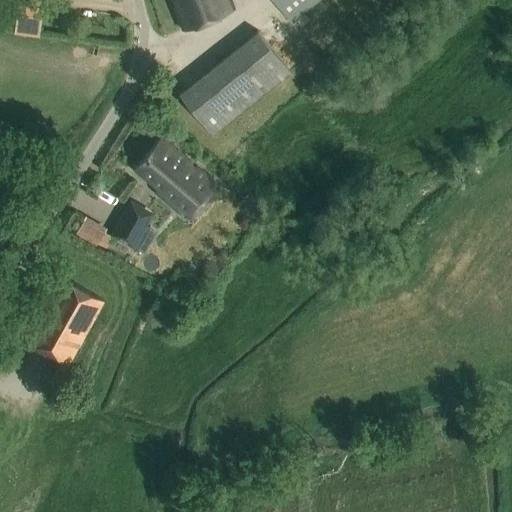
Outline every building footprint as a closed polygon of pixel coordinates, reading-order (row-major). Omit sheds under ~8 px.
[(171,0),(185,34),(237,13),(232,0),(171,0)] [(275,0),(295,25),(326,0),(275,0)] [(14,30),(39,34),(43,5),(18,1),(14,30)] [(257,31),(179,92),(213,135),(291,73),(257,31)] [(218,193),(159,144),(133,175),(157,194),(154,197),(191,227),(218,193)] [(86,214),(76,229),(106,248),(116,233),(86,214)] [(131,214),(113,245),(134,257),(152,226),(131,214)] [(67,376),(106,306),(62,281),(23,351),(67,376)]
